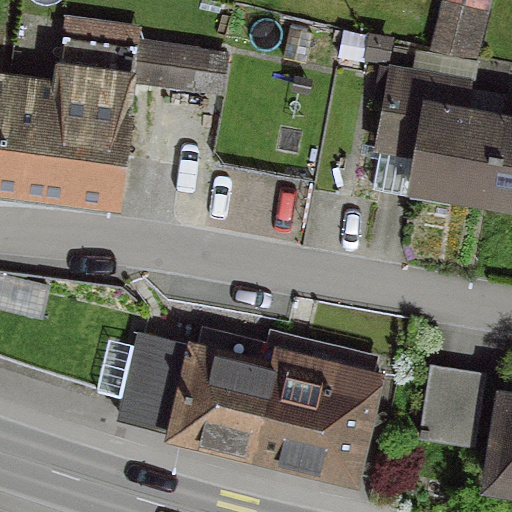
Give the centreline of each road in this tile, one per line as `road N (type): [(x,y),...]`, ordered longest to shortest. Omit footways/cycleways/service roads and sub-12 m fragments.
road 1 (residential): [(0,228),(140,238),(511,308)]
road 2 (secondary): [(0,451),(198,511)]
